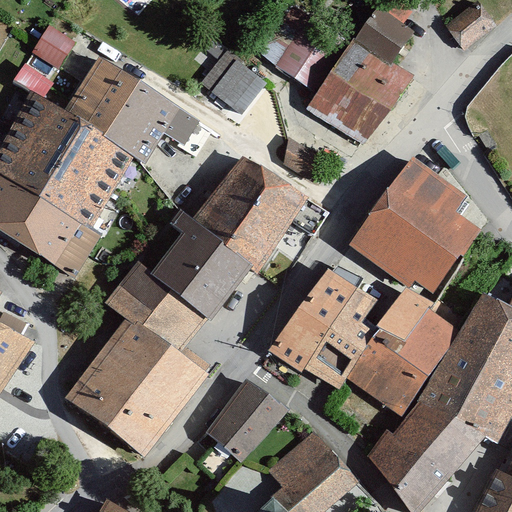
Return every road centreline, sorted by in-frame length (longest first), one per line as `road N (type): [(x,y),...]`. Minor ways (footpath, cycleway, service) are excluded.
road 1 (residential): [(435,117),(244,362)]
road 2 (residential): [(99,488),(54,402),(45,324),(0,259)]
road 3 (residential): [(394,511),(339,446),(244,362)]
road 4 (residential): [(244,362),(147,464),(99,488)]
road 5 (residential): [(511,220),(435,117)]
